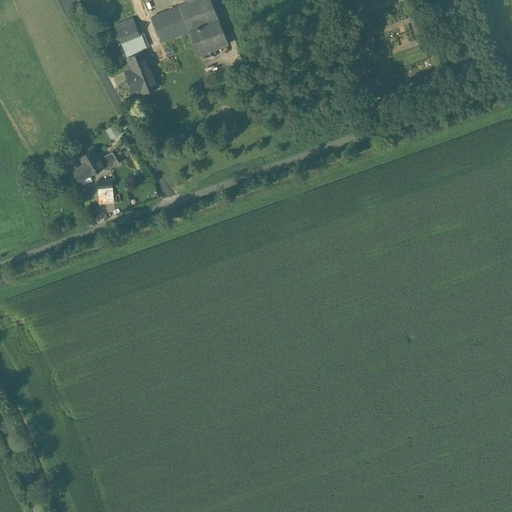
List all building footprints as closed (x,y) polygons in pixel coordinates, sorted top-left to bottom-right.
[(183,0),(185,3),(188,2),(201,34),(191,37),(198,54),(226,42),(209,0),(183,0)] [(188,30),(191,37),(201,34),(188,2),(185,3),(150,16),(160,41),(188,30)] [(113,25),(126,57),(143,50),(142,48),(144,47),(132,17),(113,25)] [(143,50),(126,57),(131,69),(125,71),(134,95),(157,85),(143,50)] [(115,124),(106,130),(109,136),(119,130),(115,124)] [(79,180),(90,173),(91,175),(104,167),(104,168),(109,169),(119,163),(112,151),(99,158),(93,148),(79,156),(83,163),(73,170),(79,180)] [(97,180),(99,203),(114,202),(112,179),(97,180)]
